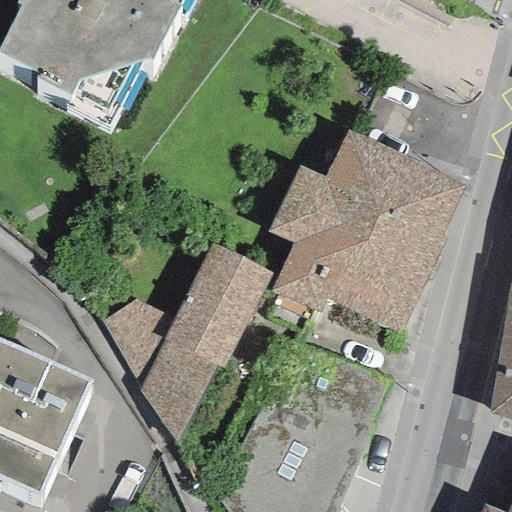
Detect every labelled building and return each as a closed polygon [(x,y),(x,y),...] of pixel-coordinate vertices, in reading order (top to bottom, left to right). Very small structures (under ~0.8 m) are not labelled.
[(20,5),(0,45),(0,53),(38,73),(35,78),(69,97),(64,105),(108,127),(139,62),(151,59),(176,14),(183,18),(192,0),(16,0),(15,3),(20,5)] [(298,166),(267,233),(292,244),(270,292),(318,312),(325,300),(401,335),(447,238),(442,235),(465,186),(347,130),(324,178),(298,166)] [(137,392),(175,443),(215,366),(222,369),(271,274),(210,244),(174,317),(138,389),(137,392)] [(511,273),(510,273),(487,414),(511,422),(511,273)] [(103,323),(138,389),(174,317),(135,300),(103,323)] [(0,479),(38,496),(91,379),(0,339),(0,479)]
